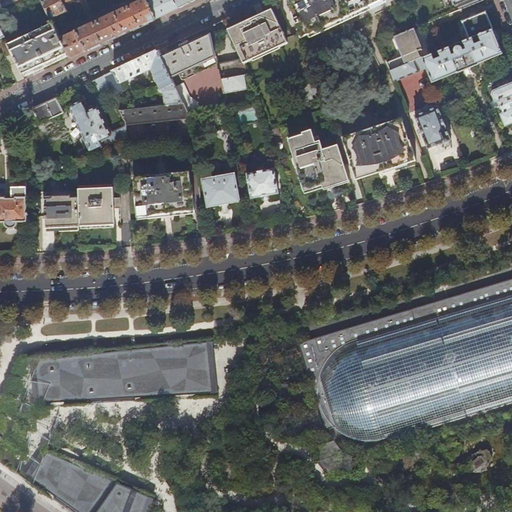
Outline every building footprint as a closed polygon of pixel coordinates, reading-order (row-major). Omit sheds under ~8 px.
[(67,11),(63,3),(61,0),(42,0),(51,18),(67,11)] [(118,37),(156,19),(146,0),(139,0),(76,29),(87,51),(118,37)] [(166,14),(179,8),(174,0),(146,0),(156,19),(166,14)] [(191,0),(192,1),(195,0),(174,0),(179,8),(180,8),(180,6),(185,3),(186,4),(188,3),(190,2),(191,0)] [(290,0),(289,1),(302,38),(384,0),(290,0)] [(228,29),(242,60),(244,63),(245,63),(244,61),(286,41),(287,43),(288,43),(284,35),(285,35),(283,31),(283,32),(272,8),(271,9),(272,11),(267,14),(230,31),(229,29),(228,29)] [(486,12),(463,21),(470,39),(473,37),(480,35),(493,29),(488,18),(486,12)] [(44,64),(68,53),(60,37),(52,20),(50,21),(51,24),(8,43),(17,61),(23,73),(44,64)] [(80,55),(87,51),(76,29),(75,28),(70,30),(71,32),(60,37),(68,53),(71,59),(80,55)] [(418,60),(422,58),(419,51),(423,49),(415,29),(394,37),(402,56),(387,62),(391,71),(415,61),(418,60)] [(501,48),(493,29),(480,35),(482,41),(475,44),(473,37),(470,39),(461,42),(462,45),(465,44),(467,49),(463,50),(461,47),(460,45),(458,45),(456,46),(455,47),(455,48),(455,50),(456,53),(453,54),(450,47),(439,51),(441,57),(435,59),(433,54),(423,58),(424,61),(433,83),(456,73),(457,73),(480,64),(479,63),(503,54),(501,48)] [(182,47),(161,56),(171,78),(216,57),(211,33),(189,44),(188,43),(189,42),(184,44),(180,46),(182,46),(182,47)] [(164,93),(170,105),(184,104),(176,88),(171,78),(161,56),(159,51),(128,65),(104,76),(111,91),(115,98),(125,93),(120,83),(145,72),(153,69),(161,87),(159,88),(158,91),(159,93),(162,94),(164,93)] [(229,62),(218,64),(224,94),(247,89),(245,76),(250,76),(244,63),(242,60),(229,62)] [(26,80),(23,73),(17,61),(9,65),(17,81),(18,83),(26,80)] [(418,67),(415,61),(391,71),(395,82),(420,72),(419,71),(422,70),(420,66),(418,67)] [(103,94),(111,91),(104,76),(96,80),(103,94)] [(500,107),(511,102),(511,83),(509,85),(507,80),(496,84),(498,89),(494,91),(492,95),(495,100),(498,101),(500,107)] [(184,85),(176,88),(184,104),(188,114),(200,112),(198,103),(190,98),(184,85)] [(222,107),(227,105),(225,95),(219,96),(222,107)] [(444,97),(440,98),(444,109),(448,107),(444,97)] [(57,98),(47,102),(54,117),(64,113),(58,100),(57,98)] [(86,112),(81,101),(75,104),(73,106),(72,108),(71,110),(72,112),(88,145),(77,150),(81,157),(103,147),(101,142),(86,112)] [(47,102),(33,109),(40,124),(54,117),(47,102)] [(511,102),(500,107),(503,113),(500,114),(505,126),(511,123),(511,102)] [(126,122),(126,125),(189,119),(188,114),(184,104),(170,105),(121,110),(126,122)] [(94,108),(86,112),(101,142),(112,137),(112,136),(98,107),(94,108)] [(440,145),(451,141),(438,107),(415,116),(428,149),(434,146),(440,144),(440,145)] [(12,118),(2,123),(5,130),(12,127),(15,125),(12,118)] [(386,171),(417,161),(410,140),(409,140),(402,118),(336,139),(339,147),(345,165),(351,163),(356,180),(386,171)] [(15,134),(12,127),(5,130),(8,137),(15,134)] [(126,129),(112,136),(112,137),(114,142),(127,136),(126,129)] [(348,177),(345,165),(339,147),(324,152),(320,140),(316,142),(312,129),(303,132),(304,137),(290,141),(290,140),(289,141),(295,159),(298,158),(301,166),(297,167),(305,191),(306,190),(304,187),(315,184),(322,181),(324,188),(325,188),(324,185),(348,177)] [(114,142),(112,137),(101,142),(103,147),(114,142)] [(223,203),(239,201),(232,163),(230,162),(221,164),(219,166),(220,171),(214,173),(215,178),(204,179),(203,181),(208,206),(223,203)] [(267,195),(279,193),(274,168),(247,173),(251,198),(267,195)] [(166,214),(195,210),(193,191),(192,191),(190,171),(135,177),(137,197),(136,197),(139,219),(149,219),(149,215),(166,214)] [(18,221),(27,221),(26,187),(12,187),(12,198),(6,198),(6,197),(0,197),(0,221),(5,221),(6,224),(7,225),(9,227),(11,227),(14,227),(15,226),(17,225),(17,223),(18,221)] [(110,224),(116,224),(114,187),(79,188),(79,197),(80,226),(110,224)] [(80,227),(80,226),(79,197),(71,197),(71,195),(45,195),(45,228),(58,228),(80,227)] [(511,278),(299,343),(311,383),(314,393),(325,430),(335,427),(339,436),(339,437),(340,437),(341,438),(342,438),(343,439),(344,439),(344,440),(345,440),(346,440),(347,441),(348,441),(349,441),(350,441),(350,442),(351,442),(352,442),(353,443),(354,443),(355,443),(356,443),(357,443),(358,444),(359,444),(360,444),(361,444),(362,444),(363,444),(364,444),(365,444),(366,444),(367,444),(368,444),(369,444),(370,444),(371,444),(372,444),(373,444),(374,444),(375,444),(376,444),(377,443),(378,443),(379,443),(380,443),(381,443),(381,442),(382,442),(511,402),(511,278)] [(213,342),(30,360),(30,361),(35,360),(39,402),(35,402),(35,403),(47,403),(65,402),(90,401),(142,398),(174,396),(195,395),(218,394),(218,393),(213,393),(208,344),(213,344),(213,342)] [(213,344),(208,344),(213,393),(218,393),(213,344)] [(35,360),(30,361),(33,390),(35,402),(39,402),(35,360)] [(337,440),(322,444),(321,459),(330,469),(344,465),(355,469),(355,462),(355,454),(345,450),(337,440)] [(26,474),(26,475),(77,511),(144,511),(149,499),(154,501),(154,500),(150,498),(47,451),(43,449),(42,450),(47,452),(39,464),(30,476),(26,474)] [(42,450),(26,474),(30,476),(39,464),(47,452),(42,450)] [(149,499),(144,511),(149,511),(154,501),(149,499)]
